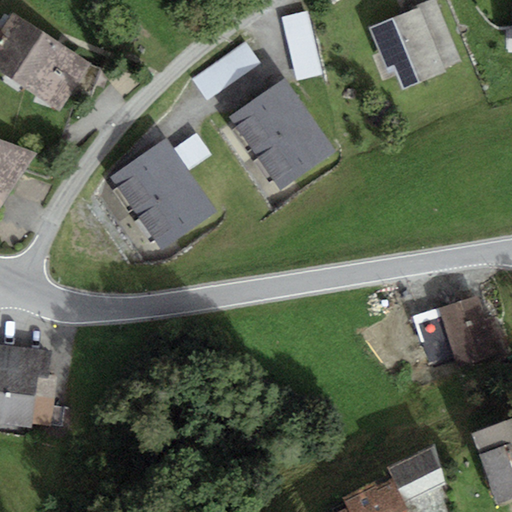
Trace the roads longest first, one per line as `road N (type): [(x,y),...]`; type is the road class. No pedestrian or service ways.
road 1 (tertiary): [(19,290),(65,305),(123,309),(511,249)]
road 2 (unclassified): [(268,0),(184,61),(87,164),(19,290)]
